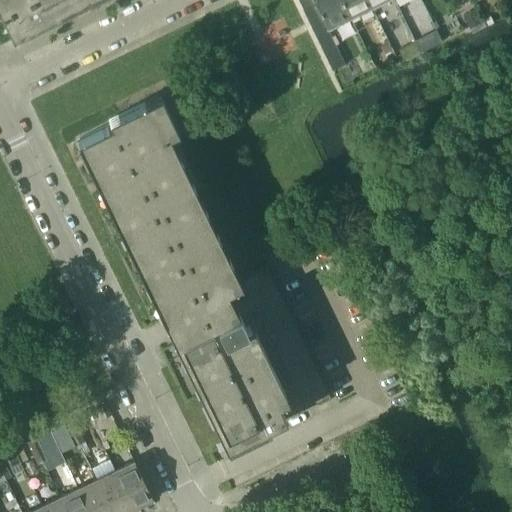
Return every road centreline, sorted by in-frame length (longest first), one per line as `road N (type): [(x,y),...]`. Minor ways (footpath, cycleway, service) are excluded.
road 1 (residential): [(191,511),(0,109)]
road 2 (residential): [(180,0),(0,88)]
road 3 (residential): [(237,511),(341,472),(358,480),(376,511)]
